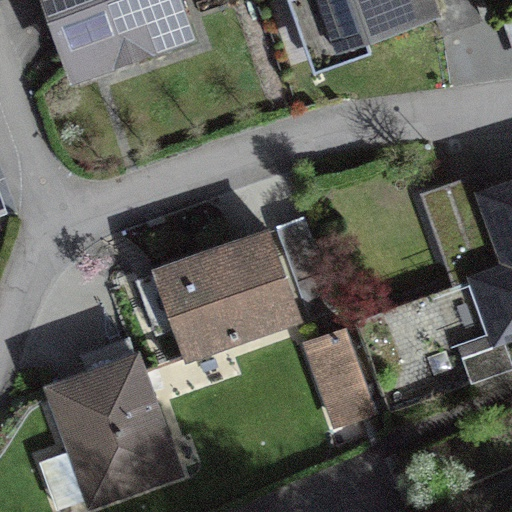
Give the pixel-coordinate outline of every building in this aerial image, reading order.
[(46,0),(66,57),(185,17),(178,0),(46,0)] [(306,0),(326,55),(437,15),(444,34),(481,21),(473,0),(306,0)] [(479,281),(355,324),(385,410),(511,366),(500,334),(511,330),(511,184),(487,193),(482,179),(428,198),(446,251),(466,244),(479,281)] [(306,217),(277,227),(309,321),(339,311),(306,217)] [(271,230),(136,277),(147,310),(167,303),(187,361),(302,321),(271,230)] [(345,327),(304,343),(333,420),(374,405),(345,327)] [(139,358),(46,391),(89,511),(181,478),(139,358)]
